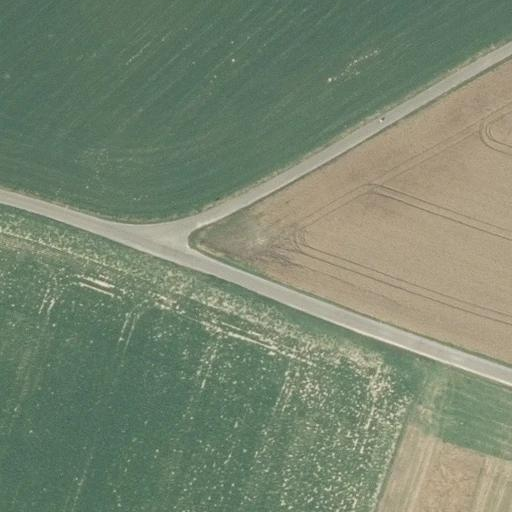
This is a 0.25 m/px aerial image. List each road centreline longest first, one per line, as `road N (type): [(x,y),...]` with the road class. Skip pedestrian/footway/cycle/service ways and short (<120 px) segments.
road 1 (unclassified): [(137,238),(229,207),(511,47)]
road 2 (unclassified): [(137,238),(511,377)]
road 3 (unclassified): [(137,238),(0,197)]
